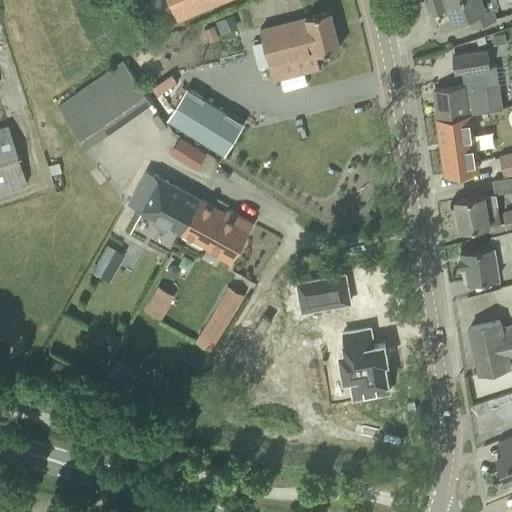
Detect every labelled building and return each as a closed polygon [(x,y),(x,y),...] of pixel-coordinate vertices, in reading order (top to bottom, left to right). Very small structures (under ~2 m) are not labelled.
[(171,0),(180,18),(220,0),(171,0)] [(468,15),(472,27),(496,19),(493,8),(499,6),(496,0),(447,0),(454,20),(468,15)] [(441,1),(429,5),(432,14),(444,10),(441,1)] [(272,64),(340,47),(330,10),(262,28),(272,64)] [(237,27),(232,15),(216,21),(220,33),(237,27)] [(507,43),(505,33),(493,35),(494,45),(507,43)] [(434,89),(438,119),(470,114),(482,113),(481,111),(491,110),(488,86),(499,85),(497,65),(490,66),(487,49),(452,53),(455,73),(462,72),(464,85),(434,89)] [(154,102),(123,60),(57,105),(88,147),(154,102)] [(244,122),(187,87),(168,118),(225,153),(244,122)] [(470,114),(438,119),(446,174),(478,170),(470,114)] [(0,193),(27,186),(7,124),(0,126),(0,193)] [(180,136),(171,153),(195,169),(207,153),(180,136)] [(511,151),(498,155),(503,175),(511,172),(511,151)] [(218,254),(232,262),(253,222),(227,208),(225,212),(148,170),(130,203),(208,245),(210,242),(222,248),(218,254)] [(511,176),(492,180),(495,194),(485,195),(485,194),(456,199),(461,229),(489,224),(490,233),(511,227),(511,208),(502,211),(503,221),(500,221),(496,194),(511,191),(511,176)] [(511,256),(511,228),(490,235),(492,245),(461,251),(461,255),(460,255),(461,265),(463,265),(465,280),(500,275),(497,259),(511,256)] [(91,270),(108,280),(123,254),(106,244),(91,270)] [(345,274),(298,283),(303,311),(350,302),(345,274)] [(157,283),(143,309),(161,319),(175,294),(157,283)] [(197,342),(213,350),(244,294),(229,286),(197,342)] [(264,316),(254,330),(271,342),(274,344),(284,330),(264,316)] [(511,357),(511,325),(502,328),(500,320),(470,326),(480,372),(510,366),(508,358),(511,357)] [(351,376),(354,396),(390,390),(385,360),(388,360),(385,342),(374,343),(371,326),(343,331),(346,351),(340,352),(345,377),(351,376)] [(242,384),(271,342),(254,330),(225,372),(242,384)] [(330,438),(322,413),(347,405),(336,370),(249,399),(265,448),(312,433),(315,443),(330,438)] [(507,480),(511,478),(511,435),(507,437),(511,448),(511,449),(497,456),(507,480)]
